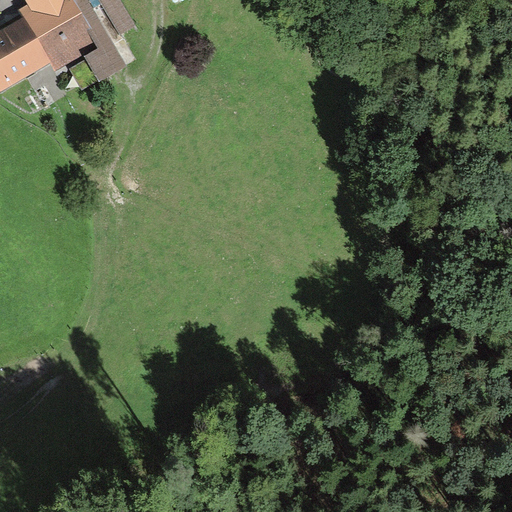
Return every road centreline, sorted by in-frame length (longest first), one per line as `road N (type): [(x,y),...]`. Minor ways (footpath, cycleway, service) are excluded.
road 1 (track): [(290,0),(450,156),(511,240)]
road 2 (track): [(160,0),(155,53),(106,161)]
